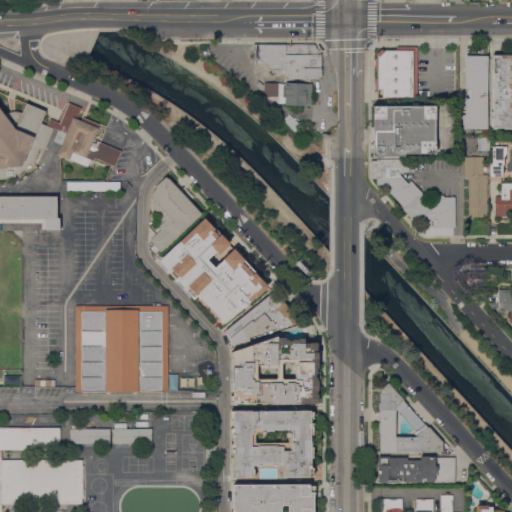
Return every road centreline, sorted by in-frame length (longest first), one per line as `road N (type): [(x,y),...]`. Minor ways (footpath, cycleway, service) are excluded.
road 1 (residential): [(345,329),(140,117),(40,69),(25,21)]
road 2 (residential): [(511,356),(375,208),(347,190)]
road 3 (residential): [(511,492),(391,359),(345,329)]
road 4 (tertiary): [(346,511),(345,301)]
